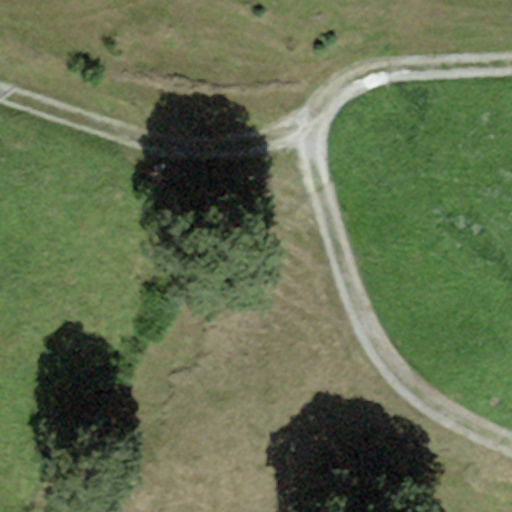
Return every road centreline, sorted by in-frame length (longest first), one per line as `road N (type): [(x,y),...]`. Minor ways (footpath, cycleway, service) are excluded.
road 1 (track): [(511,444),(430,405),(381,356),(338,247),(311,142),(330,94),(359,76),(511,64)]
road 2 (track): [(315,124),(288,137),(191,148),(0,91)]
